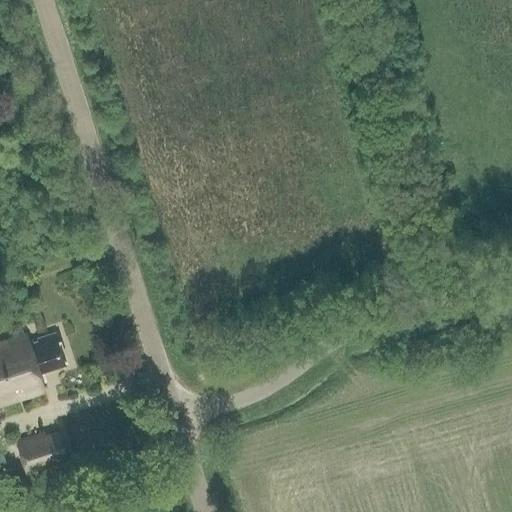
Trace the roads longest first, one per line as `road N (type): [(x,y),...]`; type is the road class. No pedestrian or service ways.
road 1 (tertiary): [(176,421),(43,0)]
road 2 (unclassified): [(176,421),(241,400),(374,324),(511,285)]
